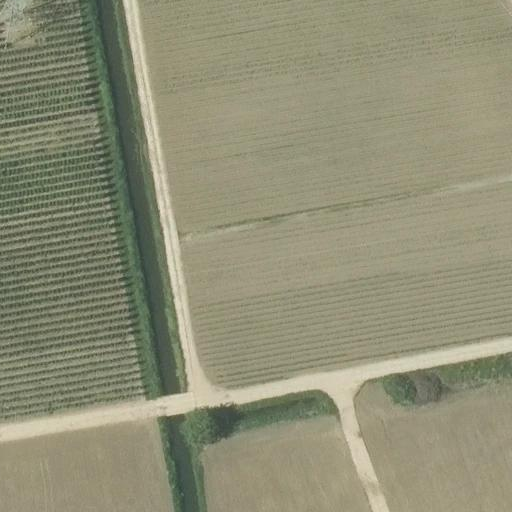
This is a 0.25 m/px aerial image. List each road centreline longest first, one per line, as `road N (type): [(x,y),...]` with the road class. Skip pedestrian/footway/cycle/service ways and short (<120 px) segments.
road 1 (track): [(202,404),(127,0)]
road 2 (track): [(202,404),(511,345)]
road 3 (track): [(0,436),(202,404)]
road 4 (track): [(345,380),(342,408),(381,511)]
